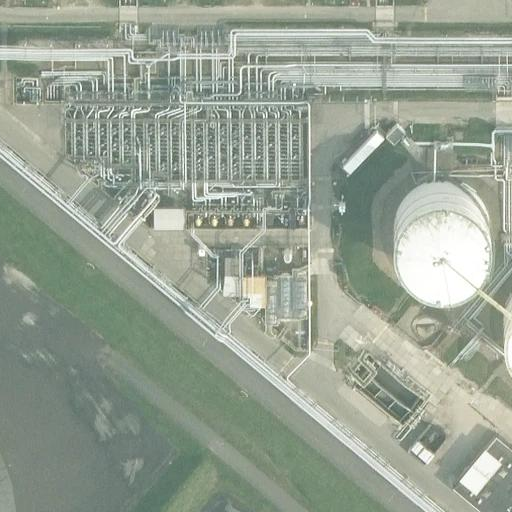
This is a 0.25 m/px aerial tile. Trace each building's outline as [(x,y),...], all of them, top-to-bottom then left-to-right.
[(376,131),(343,164),(342,165),(349,172),(383,138),(376,131)] [(487,225),(487,224),(486,215),(483,204),(478,196),(472,190),(465,183),(458,180),(450,177),(439,176),(428,177),(420,180),(413,183),(405,190),(399,197),(394,206),(391,215),(390,224),(391,235),(394,243),(398,251),(403,258),(412,265),(420,269),(427,272),(436,273),(446,272),(456,270),(465,265),(471,261),(478,254),(483,243),(486,234),(487,225)] [(295,269),(279,270),(279,281),(296,280),(295,269)] [(511,285),(510,289),(505,297),(503,305),(502,315),(503,325),(505,333),(510,342),(511,344),(511,285)] [(511,511),(511,447),(496,434),(453,486),(484,511),(511,511)] [(0,511),(16,511),(6,477),(0,466),(0,511)]
